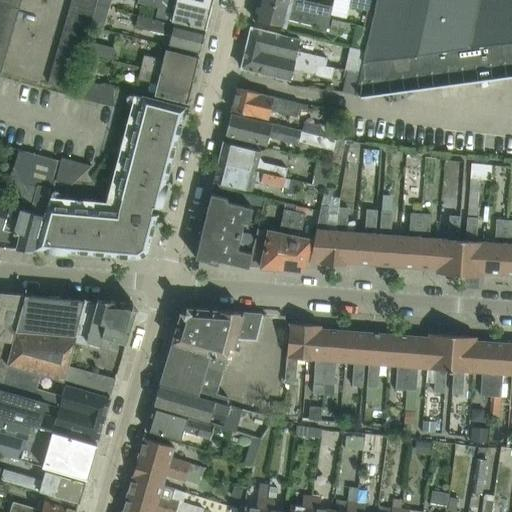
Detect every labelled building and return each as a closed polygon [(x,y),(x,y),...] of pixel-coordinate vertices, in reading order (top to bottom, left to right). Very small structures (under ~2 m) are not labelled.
[(20,0),(0,0),(0,3),(18,8),(20,0)] [(94,10),(96,0),(70,0),(70,4),(94,10)] [(206,29),(211,8),(182,0),(132,0),(133,1),(158,7),(156,17),(206,29)] [(257,0),(257,2),(329,19),(332,7),(303,0),(257,0)] [(373,13),(376,2),(367,0),(351,0),(350,8),(373,13)] [(511,73),(511,0),(376,0),(376,2),(373,13),(370,29),(364,51),(361,68),(359,73),(355,94),(511,73)] [(329,19),(257,2),(253,19),(285,27),(287,20),(326,29),(329,19)] [(0,15),(15,19),(18,8),(0,3),(0,15)] [(90,22),(94,10),(70,4),(66,15),(90,22)] [(0,27),(12,31),(15,19),(0,15),(0,27)] [(87,33),(90,22),(66,15),(63,26),(87,33)] [(137,15),(135,26),(152,30),(171,35),(169,44),(200,51),(205,32),(137,15)] [(84,44),(87,33),(63,26),(60,37),(84,44)] [(364,51),(370,29),(357,26),(352,49),(364,51)] [(12,31),(0,27),(0,39),(9,42),(12,31)] [(251,28),(246,48),(325,66),(327,57),(297,50),(299,39),(251,28)] [(81,55),(84,44),(60,37),(57,48),(81,55)] [(0,51),(6,53),(9,42),(0,39),(0,51)] [(112,60),(114,49),(91,43),(88,55),(112,60)] [(78,67),(81,55),(57,48),(54,60),(78,67)] [(325,66),(246,48),(241,68),(289,80),(292,69),(335,79),(337,69),(325,66)] [(193,81),(199,57),(166,49),(163,59),(143,55),(140,68),(193,81)] [(74,78),(78,67),(54,60),(50,71),(74,78)] [(140,68),(138,79),(150,82),(148,92),(155,93),(154,94),(187,102),(193,81),(140,68)] [(71,89),(74,78),(50,71),(47,82),(71,89)] [(355,79),(344,77),(339,100),(350,103),(355,79)] [(111,106),(113,88),(79,80),(75,97),(111,106)] [(296,116),(299,103),(235,87),(230,110),(268,120),(270,110),(296,116)] [(165,183),(185,106),(141,95),(115,196),(118,196),(156,206),(160,207),(166,184),(165,183)] [(342,111),(341,110),(330,109),(326,136),(339,140),(342,111)] [(322,136),(230,114),(225,134),(267,145),(269,136),(298,144),(299,140),(319,145),(322,136)] [(260,150),(223,142),(218,161),(285,177),(287,168),(258,161),(260,150)] [(405,179),(407,148),(387,146),(385,177),(405,179)] [(379,179),(380,150),(363,149),(361,178),(379,179)] [(49,190),(57,161),(18,150),(10,179),(38,186),(49,190)] [(61,157),(59,161),(55,180),(70,184),(90,166),(61,157)] [(218,161),(214,182),(251,191),(253,182),(268,186),(268,183),(283,186),(282,190),(297,194),(298,193),(300,180),(285,177),(218,161)] [(325,186),(330,164),(319,161),(314,184),(325,186)] [(488,178),(490,163),(470,162),(469,177),(488,178)] [(43,214),(45,204),(49,190),(38,186),(31,211),(43,214)] [(210,193),(194,258),(207,261),(207,260),(211,258),(247,267),(248,266),(251,252),(241,250),(252,207),(226,201),(226,197),(210,193)] [(154,214),(156,206),(118,196),(117,210),(45,204),(43,214),(36,238),(32,248),(43,249),(43,251),(67,253),(67,251),(137,257),(140,256),(140,257),(145,253),(144,252),(147,251),(157,214),(154,214)] [(36,238),(43,214),(31,211),(0,203),(0,228),(18,233),(36,238)] [(334,264),(336,230),(327,229),(329,206),(322,205),(309,262),(334,264)] [(353,262),(356,232),(347,231),(348,208),(338,206),(336,230),(334,264),(346,265),(346,262),(353,262)] [(356,232),(353,262),(372,263),(374,249),(378,249),(379,234),(375,234),(377,209),(367,208),(365,233),(356,232)] [(251,252),(248,266),(260,267),(283,269),(295,211),(284,209),(279,232),(268,230),(256,228),(251,252)] [(374,249),(372,263),(377,264),(398,265),(400,236),(391,235),(392,211),(381,210),(379,234),(378,249),(374,249)] [(305,213),(295,211),(283,269),(304,270),(310,239),(300,237),(305,213)] [(418,267),(421,213),(411,212),(409,236),(400,236),(398,265),(418,267)] [(435,268),(438,238),(430,237),(432,214),(421,213),(418,267),(435,268)] [(435,268),(435,273),(455,275),(457,256),(463,256),(465,241),(458,240),(460,216),(450,215),(448,239),(438,238),(435,268)] [(457,256),(455,275),(462,275),(464,275),(478,276),(479,277),(481,277),(481,272),(484,242),(474,241),(476,217),(466,216),(465,241),(463,256),(457,256)] [(501,273),(504,220),(494,219),(493,243),(484,242),(481,272),(483,272),(501,273)] [(511,274),(511,220),(504,220),(501,273),(511,274)] [(0,241),(16,244),(18,233),(0,228),(0,241)] [(32,250),(32,248),(36,238),(18,233),(16,244),(15,249),(32,250)] [(0,292),(0,338),(13,342),(25,295),(0,292)] [(74,342),(86,299),(25,295),(13,342),(7,366),(41,374),(64,381),(68,366),(74,342)] [(131,303),(86,299),(74,342),(107,350),(110,339),(124,343),(135,308),(131,302),(131,303)] [(255,339),(261,316),(261,313),(185,306),(179,310),(180,311),(159,384),(226,404),(228,397),(216,393),(229,347),(234,349),(236,337),(255,339)] [(306,359),(308,324),(289,323),(285,380),(295,381),(297,358),(306,359)] [(308,324),(306,359),(315,359),(314,383),(313,394),(324,395),(324,384),(327,329),(320,329),(321,325),(308,324)] [(345,361),(347,331),(327,329),(324,384),(334,384),(336,361),(345,361)] [(347,331),(345,361),(354,362),(352,385),(362,386),(364,363),(365,348),(369,348),(370,333),(347,331)] [(365,348),(364,363),(368,364),(366,386),(378,387),(379,364),(388,365),(391,335),(370,333),(369,348),(365,348)] [(428,338),(426,368),(435,368),(434,391),(444,392),(446,369),(447,355),(451,355),(452,336),(435,334),(428,334),(428,338)] [(406,389),(410,336),(391,335),(388,365),(397,366),(396,389),(406,389)] [(426,368),(428,338),(410,336),(406,389),(416,390),(418,367),(426,368)] [(447,355),(446,369),(453,370),(451,393),(462,394),(464,370),(474,371),(476,342),(476,338),(469,337),(455,336),(452,336),(451,355),(447,355)] [(0,338),(0,376),(4,377),(7,366),(13,342),(0,338)] [(489,397),(494,343),(476,342),(474,371),(481,372),(479,396),(489,397)] [(511,344),(494,343),(489,397),(500,397),(502,374),(511,375),(511,363),(511,344)] [(103,419),(109,398),(65,385),(61,396),(37,389),(41,374),(7,366),(4,377),(1,390),(46,403),(103,419)] [(110,395),(114,380),(68,366),(64,381),(110,395)] [(159,384),(153,404),(209,421),(212,426),(235,433),(240,419),(243,409),(226,404),(159,384)] [(0,414),(39,426),(43,411),(46,403),(1,390),(0,395),(0,414)] [(97,439),(103,419),(46,403),(43,411),(56,415),(53,426),(97,439)] [(212,426),(151,407),(145,429),(180,439),(182,431),(209,439),(212,426)] [(309,407),(309,419),(321,420),(321,408),(309,407)] [(96,443),(39,426),(0,414),(0,452),(86,478),(96,443)] [(172,446),(142,437),(136,457),(186,473),(189,463),(169,457),(172,446)] [(186,473),(136,457),(131,477),(161,486),(164,474),(184,480),(186,473)] [(494,468),(510,469),(511,458),(495,457),(494,468)] [(0,479),(78,502),(85,481),(45,470),(42,480),(0,467),(0,479)] [(488,469),(475,467),(472,495),(485,496),(488,469)] [(158,495),(161,486),(131,477),(126,495),(176,509),(178,501),(158,495)] [(490,477),(489,511),(505,511),(507,478),(490,477)] [(308,511),(311,495),(302,494),(300,504),(289,503),(287,511),(308,511)] [(175,511),(176,509),(126,495),(120,511),(175,511)] [(319,496),(311,495),(308,511),(328,511),(329,508),(318,507),(319,496)] [(262,511),(265,497),(257,496),(255,506),(243,504),(242,511),(262,511)] [(275,498),(265,497),(262,511),(284,511),(284,510),(273,509),(275,498)] [(353,511),(355,501),(346,500),(345,511),(333,509),(332,511),(353,511)] [(75,511),(76,510),(44,501),(41,511),(13,503),(10,511),(75,511)] [(362,511),(364,503),(355,501),(353,511),(362,511)]
